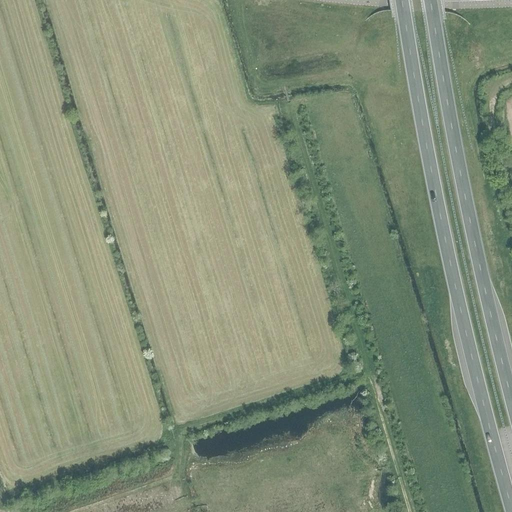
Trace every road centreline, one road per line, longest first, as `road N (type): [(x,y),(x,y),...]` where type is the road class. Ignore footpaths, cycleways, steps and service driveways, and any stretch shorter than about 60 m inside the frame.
road 1 (trunk): [(400,0),(445,241),(511,507)]
road 2 (trunk): [(511,404),(430,0)]
